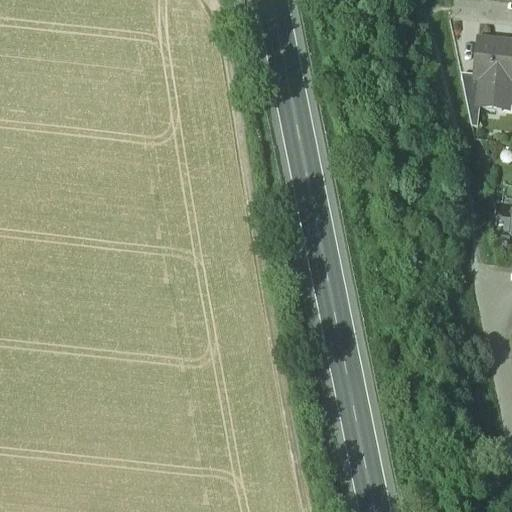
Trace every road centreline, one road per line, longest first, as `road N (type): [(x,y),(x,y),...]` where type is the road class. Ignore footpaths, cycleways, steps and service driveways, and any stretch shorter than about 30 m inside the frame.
road 1 (track): [(323,511),(241,47),(227,11),(206,0)]
road 2 (primary): [(269,0),(372,511)]
road 3 (residential): [(511,281),(475,276),(511,445)]
